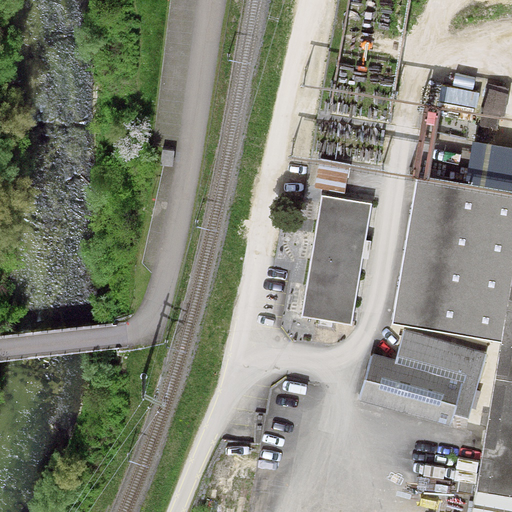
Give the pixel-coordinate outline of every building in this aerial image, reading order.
[(509,89),(489,84),(481,126),(497,129),(500,115),(504,115),(509,89)] [(511,148),(473,142),(466,184),(511,191),(511,148)] [(499,340),(511,260),(511,191),(466,184),(414,176),(391,323),(499,340)] [(373,202),(322,194),(301,317),(352,325),(373,202)] [(511,511),(511,260),(499,340),(471,511),(511,511)] [(487,353),(404,330),(395,360),(372,353),(359,401),(451,426),(454,415),(468,419),(487,353)]
